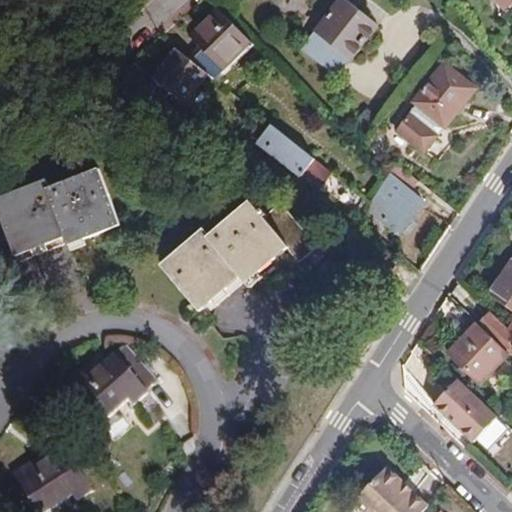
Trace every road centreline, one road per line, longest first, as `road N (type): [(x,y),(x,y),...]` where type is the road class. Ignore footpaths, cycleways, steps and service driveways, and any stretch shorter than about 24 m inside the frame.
road 1 (residential): [(367,383),(511,166)]
road 2 (residential): [(367,383),(502,511)]
road 3 (residential): [(286,511),(367,383)]
